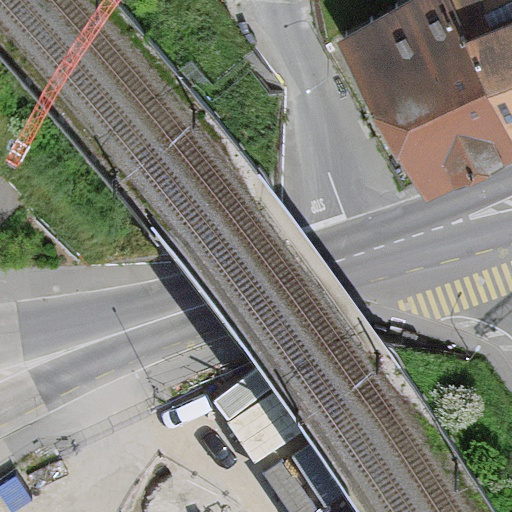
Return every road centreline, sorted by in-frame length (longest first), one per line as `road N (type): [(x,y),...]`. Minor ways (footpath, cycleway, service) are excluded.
road 1 (residential): [(356,252),(278,0)]
road 2 (secondary): [(356,252),(143,328)]
road 3 (secondary): [(0,410),(143,328)]
road 4 (secondary): [(143,328),(0,347)]
